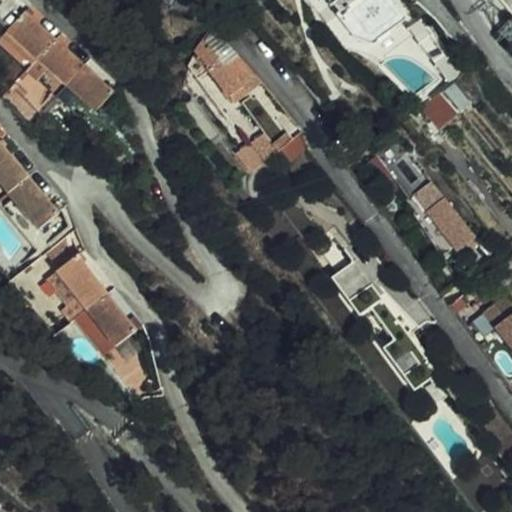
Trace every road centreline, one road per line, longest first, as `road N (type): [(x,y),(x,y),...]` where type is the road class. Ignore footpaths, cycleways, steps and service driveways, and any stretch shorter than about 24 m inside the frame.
road 1 (unclassified): [(511,413),(259,58),(215,15)]
road 2 (residential): [(77,188),(94,192),(170,277),(215,302),(227,297),(164,199),(141,119)]
road 3 (residential): [(77,188),(70,200),(83,234),(155,321),(169,384),(203,469),(243,511)]
